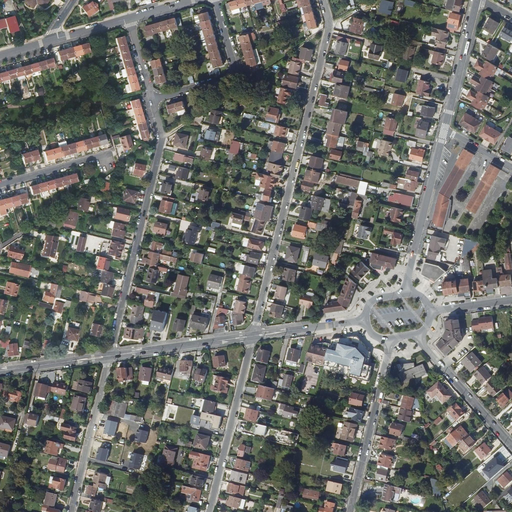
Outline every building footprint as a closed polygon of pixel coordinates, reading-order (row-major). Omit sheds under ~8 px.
[(89,15),(99,8),(98,4),(91,0),(83,7),(89,15)] [(235,12),(242,10),(241,6),(239,0),(233,0),(228,2),(229,8),(233,7),(235,12)] [(244,9),(250,8),(249,4),(247,0),(239,0),(241,6),(243,6),(244,9)] [(390,0),(381,0),(380,12),(393,14),(395,1),(390,0)] [(459,0),(448,0),(447,8),(460,11),(462,1),(459,0)] [(314,11),(312,3),(304,5),(306,13),(314,11)] [(198,22),(202,21),(211,18),(209,11),(200,13),(196,15),(198,22)] [(316,18),(314,11),(306,13),(303,14),(305,21),(316,18)] [(455,28),(458,29),(461,15),(451,12),(447,27),(455,28)] [(14,16),(5,18),(7,26),(9,32),(17,30),(14,16)] [(172,28),(179,25),(177,17),(169,19),(172,28)] [(351,30),(362,33),(365,20),(355,17),(351,30)] [(213,26),(211,18),(202,21),(204,29),(213,26)] [(318,25),(316,18),(305,21),(306,25),(309,24),(310,28),(318,25)] [(490,18),(484,28),(493,33),(499,23),(490,18)] [(164,30),(172,28),(169,19),(162,21),(164,30)] [(156,32),(164,30),(162,21),(154,23),(156,32)] [(149,34),(156,32),(154,23),(147,25),(149,34)] [(215,33),(213,26),(204,29),(206,36),(215,33)] [(446,44),(449,35),(447,35),(448,31),(446,30),(434,27),(432,34),(438,36),(436,41),(438,42),(446,44)] [(511,39),(511,30),(508,28),(503,36),(511,41),(511,39)] [(241,35),(243,43),(252,40),(256,39),(254,33),(250,34),(249,32),(241,35)] [(217,41),(215,33),(206,36),(208,43),(217,41)] [(345,42),(346,37),(338,35),(334,51),(345,54),(347,43),(345,42)] [(116,38),(118,45),(126,43),(124,36),(116,38)] [(254,48),(252,40),(243,43),(245,50),(254,48)] [(219,48),(217,41),(208,43),(210,51),(219,48)] [(88,42),(80,44),(83,53),(91,51),(88,42)] [(128,51),(126,43),(118,45),(120,53),(128,51)] [(382,46),(371,43),(370,48),(371,48),(369,57),(378,59),(382,46)] [(76,55),(83,53),(80,44),(73,46),(76,55)] [(416,47),(405,44),(402,58),(411,60),(413,50),(415,51),(416,47)] [(492,61),(499,50),(490,45),(490,44),(486,52),(485,51),(482,55),(492,61)] [(68,58),(76,55),(73,46),(66,48),(68,58)] [(245,50),(247,58),(260,54),(258,46),(254,48),(245,50)] [(302,47),(299,58),(310,61),(312,50),(302,47)] [(61,60),(68,58),(66,48),(58,51),(61,60)] [(222,56),(219,48),(210,51),(213,59),(222,56)] [(130,58),(128,51),(120,53),(122,60),(130,58)] [(442,65),(445,53),(435,51),(432,62),(442,65)] [(266,61),(264,53),(260,54),(247,58),(250,66),(251,65),(252,70),(260,68),(259,63),(266,61)] [(224,64),(222,56),(213,59),(215,66),(224,64)] [(53,57),(45,59),(48,67),(55,65),(53,57)] [(153,59),(155,67),(164,65),(162,57),(153,59)] [(119,61),(121,69),(133,65),(130,58),(122,60),(119,61)] [(349,61),(341,58),(339,67),(347,70),(349,61)] [(40,69),(48,67),(45,59),(38,61),(40,69)] [(297,75),(299,70),(298,70),(300,62),(291,60),(288,72),(297,75)] [(478,60),(476,64),(494,74),(497,69),(496,69),(497,67),(486,61),(485,63),(485,64),(484,65),(484,63),(478,60)] [(33,72),(40,69),(38,61),(30,63),(33,72)] [(26,77),(34,75),(33,72),(30,63),(23,65),(25,74),(26,77)] [(479,74),(481,75),(489,80),(490,78),(492,79),(494,74),(476,64),(474,67),(480,70),(481,70),(481,71),(480,71),(479,74)] [(18,76),(25,74),(23,65),(16,68),(18,76)] [(117,70),(120,77),(127,75),(135,73),(133,65),(121,69),(117,70)] [(166,72),(164,65),(155,67),(157,75),(166,72)] [(11,78),(18,76),(16,68),(8,70),(11,78)] [(408,71),(398,68),(396,80),(405,82),(408,71)] [(3,80),(11,78),(8,70),(1,72),(3,80)] [(345,72),(335,70),(335,73),(333,73),(331,80),(342,82),(345,72)] [(168,80),(166,72),(157,75),(159,82),(168,80)] [(137,80),(135,73),(127,75),(129,83),(137,80)] [(492,81),(489,80),(481,75),(480,77),(480,78),(479,79),(479,78),(473,74),(471,78),(489,88),(492,84),(491,83),(492,81)] [(299,78),(286,75),(284,84),(297,88),(299,78)] [(474,88),(477,90),(484,94),(485,92),(487,93),(489,88),(471,78),(469,81),(475,84),(476,84),(476,85),(475,86),(474,88)] [(420,79),(416,93),(428,96),(429,89),(428,89),(430,82),(420,79)] [(137,80),(129,83),(125,84),(128,91),(139,88),(137,80)] [(347,97),(350,85),(336,82),(335,86),(337,86),(335,94),(347,97)] [(288,94),(291,95),(292,90),(279,86),(275,101),(285,103),(288,94)] [(469,89),(467,93),(486,103),(488,99),(487,98),(488,96),(484,94),(477,90),(476,92),(476,94),(475,94),(475,93),(469,89)] [(322,93),(319,104),(328,106),(329,103),(325,102),(327,94),(322,93)] [(405,96),(394,93),(391,103),(401,106),(403,99),(404,100),(405,96)] [(465,96),(471,99),(472,99),(473,100),(471,101),(470,103),(481,109),(482,107),(483,108),(486,103),(467,93),(465,96)] [(128,103),(129,109),(133,108),(140,106),(138,98),(130,100),(131,102),(128,103)] [(178,110),(180,116),(188,113),(184,100),(176,102),(178,110)] [(171,112),(178,110),(176,102),(169,104),(171,112)] [(434,116),(436,107),(425,105),(424,106),(421,105),(420,109),(424,110),(423,114),(434,116)] [(133,108),(135,115),(143,113),(140,106),(133,108)] [(276,121),(279,111),(279,108),(270,106),(267,119),(276,121)] [(335,108),(332,120),(341,123),(344,123),(347,111),(335,108)] [(221,115),(212,112),(210,122),(218,124),(221,115)] [(467,128),(474,117),(466,112),(460,123),(463,125),(464,125),(465,125),(464,127),(467,128)] [(135,115),(137,123),(145,121),(143,113),(135,115)] [(242,128),(244,116),(239,115),(236,127),(242,128)] [(394,131),(395,131),(397,119),(387,117),(384,129),(387,129),(386,134),(393,136),(394,131)] [(475,132),(482,122),(474,117),(467,128),(470,130),(471,129),(473,130),(472,130),(475,132)] [(338,135),(341,123),(332,120),(330,120),(327,132),(338,135)] [(416,135),(425,138),(429,122),(420,120),(416,135)] [(137,123),(139,130),(147,128),(145,121),(137,123)] [(285,137),(288,127),(276,124),(274,134),(285,137)] [(487,140),(494,129),(486,124),(480,135),(483,137),(484,136),(485,137),(484,138),(487,140)] [(149,136),(147,128),(139,130),(141,138),(149,136)] [(217,130),(208,128),(206,137),(214,139),(217,130)] [(496,144),(502,133),(494,129),(487,140),(491,142),(491,140),(493,141),(492,142),(496,144)] [(187,134),(176,131),(174,141),(180,143),(180,145),(184,146),(187,134)] [(338,135),(327,132),(326,138),(328,138),(327,145),(336,148),(339,135),(338,135)] [(106,133),(99,136),(101,144),(109,142),(106,133)] [(130,133),(120,136),(122,141),(123,144),(124,149),(125,149),(134,146),(130,133)] [(93,146),(101,144),(99,136),(91,138),(93,146)] [(511,136),(510,136),(503,147),(511,151),(511,149),(511,136)] [(86,148),(93,146),(91,138),(84,140),(86,148)] [(238,154),(241,141),(233,139),(230,152),(238,154)] [(393,142),(382,139),(379,153),(388,156),(390,147),(391,147),(393,142)] [(78,151),(86,148),(84,140),(76,142),(78,151)] [(274,141),(271,149),(283,152),(285,143),(274,140),(274,141)] [(362,151),(364,142),(358,140),(356,149),(362,151)] [(71,153),(78,151),(76,142),(68,144),(71,153)] [(60,144),(53,147),(53,149),(56,157),(63,155),(61,146),(60,144)] [(63,155),(71,153),(68,144),(61,146),(63,155)] [(209,159),(210,156),(212,147),(204,145),(201,157),(209,159)] [(450,199),(450,198),(475,155),(463,148),(459,155),(461,156),(459,159),(440,192),(434,213),(435,213),(435,214),(435,215),(435,216),(436,216),(436,217),(437,217),(436,224),(437,225),(444,227),(451,199),(450,199)] [(39,149),(31,151),(33,160),(41,157),(39,149)] [(48,159),(56,157),(53,149),(45,151),(48,159)] [(342,152),(333,149),(331,157),(340,159),(342,152)] [(410,158),(418,160),(422,161),(424,151),(421,150),(419,150),(419,151),(412,149),(410,158)] [(26,162),(33,160),(31,151),(23,153),(26,162)] [(189,156),(189,154),(176,151),(174,158),(187,161),(187,160),(193,161),(193,157),(189,156)] [(312,154),(309,167),(320,170),(323,157),(312,154)] [(143,165),(134,162),(131,173),(140,175),(143,165)] [(272,163),(271,162),(269,169),(273,170),(272,175),(280,177),(282,169),(281,168),(281,165),(277,164),(272,163)] [(485,170),(487,171),(485,174),(466,207),(476,213),(501,170),(489,163),(485,170)] [(178,168),(176,177),(185,179),(188,167),(179,165),(178,168)] [(318,182),(321,170),(320,170),(309,167),(308,171),(307,171),(305,179),(310,180),(318,182)] [(419,172),(408,169),(405,178),(417,181),(419,172)] [(77,172),(69,174),(72,181),(80,179),(77,172)] [(261,180),(260,186),(272,189),(272,185),(274,180),(275,176),(263,173),(263,175),(258,174),(256,179),(261,180)] [(69,174),(62,176),(64,184),(72,181),(69,174)] [(55,178),(57,186),(60,185),(61,187),(65,186),(64,184),(62,176),(55,178)] [(304,179),(297,177),(297,179),(304,181),(302,188),(310,190),(311,187),(308,186),(310,181),(304,180),(304,179)] [(414,191),(417,181),(405,178),(400,177),(398,182),(405,184),(404,188),(414,191)] [(49,188),(57,186),(55,178),(47,180),(49,188)] [(49,188),(47,180),(39,182),(42,190),(43,195),(51,193),(49,188)] [(111,193),(114,182),(104,180),(102,191),(111,193)] [(363,194),(366,181),(361,180),(358,192),(363,194)] [(34,192),(42,190),(39,182),(32,184),(34,192)] [(183,185),(172,182),(170,192),(180,195),(183,185)] [(210,189),(202,187),(200,197),(208,199),(210,189)] [(138,191),(125,188),(122,198),(133,201),(134,195),(137,196),(138,191)] [(260,193),(258,198),(260,199),(271,202),(272,197),(271,197),(272,195),(271,194),(272,190),(267,189),(266,193),(263,192),(263,194),(260,193)] [(26,191),(19,194),(21,202),(29,200),(26,191)] [(349,196),(348,203),(355,205),(357,197),(358,192),(353,191),(352,197),(349,196)] [(366,199),(368,195),(363,194),(358,192),(357,197),(358,197),(353,216),(358,217),(363,198),(366,199)] [(414,197),(395,192),(394,198),(391,197),(389,196),(388,200),(412,206),(414,197)] [(14,204),(21,202),(19,194),(11,196),(14,204)] [(170,212),(174,197),(164,194),(160,210),(170,212)] [(322,209),(325,197),(315,194),(312,207),(313,207),(322,209)] [(6,207),(14,204),(11,196),(4,198),(6,207)] [(88,199),(80,197),(77,209),(86,211),(88,199)] [(259,203),(255,217),(257,218),(266,220),(270,221),(271,217),(272,217),(274,212),(272,212),(273,207),(259,203)] [(310,220),(313,207),(312,207),(304,205),(303,209),(302,208),(300,217),(310,220)] [(127,209),(116,206),(113,217),(125,219),(127,209)] [(403,209),(392,207),(389,219),(400,222),(403,209)] [(74,225),(78,212),(69,210),(67,209),(64,224),(70,226),(70,224),(74,225)] [(467,210),(455,230),(459,232),(463,235),(475,214),(467,210)] [(232,221),(241,223),(243,214),(232,211),(231,215),(233,216),(232,221)] [(249,219),(249,216),(243,214),(241,223),(243,218),(249,219)] [(263,235),(266,220),(257,218),(253,232),(263,235)] [(121,229),(123,223),(109,220),(108,226),(112,227),(111,235),(121,238),(123,230),(121,229)] [(162,231),(165,232),(168,223),(156,220),(154,229),(159,231),(158,232),(162,233),(162,231)] [(189,224),(188,228),(187,228),(184,241),(194,244),(197,230),(200,231),(201,227),(189,224)] [(294,234),(305,237),(307,226),(296,224),(295,232),(294,234)] [(372,227),(361,224),(358,236),(367,239),(369,231),(371,232),(372,227)] [(401,230),(386,226),(385,229),(395,232),(392,243),(400,245),(403,234),(401,233),(401,230)] [(43,255),(53,257),(57,242),(58,237),(46,234),(44,239),(46,239),(44,245),(45,245),(43,255)] [(429,254),(428,258),(441,261),(442,255),(439,254),(441,246),(445,247),(447,239),(432,236),(430,244),(429,243),(426,254),(429,254)] [(85,240),(79,238),(76,250),(82,252),(85,240)] [(250,239),(249,242),(250,243),(249,246),(262,249),(264,242),(250,239)] [(164,243),(154,240),(153,243),(151,243),(151,245),(153,245),(152,248),(159,250),(159,247),(161,248),(162,246),(163,247),(164,243)] [(341,254),(344,242),(337,240),(334,252),(341,254)] [(18,247),(9,245),(6,255),(20,258),(22,250),(17,249),(18,247)] [(122,249),(107,245),(105,253),(113,255),(113,258),(118,259),(120,251),(121,249),(122,249)] [(300,248),(290,245),(287,258),(297,261),(300,248)] [(144,256),(142,261),(145,262),(157,265),(159,257),(161,258),(161,259),(163,260),(163,258),(176,261),(177,257),(171,255),(152,250),(151,254),(149,254),(148,257),(144,256)] [(251,255),(248,254),(246,260),(258,264),(261,253),(252,251),(251,255)] [(191,260),(202,263),(205,254),(198,252),(197,253),(193,252),(191,260)] [(327,266),(329,255),(316,252),(314,263),(327,266)] [(397,259),(374,254),(371,265),(374,269),(382,270),(384,266),(394,268),(397,259)] [(100,256),(97,268),(102,269),(107,271),(110,259),(100,256)] [(19,263),(12,261),(9,271),(28,276),(30,267),(19,264),(19,263)] [(361,278),(370,269),(362,261),(353,271),(361,278)] [(166,270),(167,267),(157,265),(145,262),(144,265),(150,267),(147,278),(156,281),(159,268),(166,270)] [(422,273),(437,281),(447,272),(440,266),(425,262),(422,273)] [(253,276),(254,271),(255,267),(246,265),(243,274),(251,276),(253,276)] [(298,269),(287,267),(285,271),(287,272),(285,278),(295,281),(296,280),(297,277),(296,276),(296,275),(292,274),(293,271),(297,272),(298,269)] [(499,286),(511,284),(511,283),(511,274),(504,275),(504,273),(503,273),(502,268),(497,269),(498,276),(498,278),(499,286)] [(110,284),(113,272),(107,271),(102,269),(99,282),(102,282),(110,284)] [(492,271),(484,272),(483,272),(484,280),(485,289),(494,288),(493,278),(492,271)] [(223,283),(225,277),(222,276),(210,273),(207,285),(211,286),(210,288),(216,290),(216,287),(219,288),(220,282),(223,283)] [(249,280),(251,276),(243,274),(241,273),(240,278),(241,278),(238,290),(248,293),(251,281),(249,280)] [(179,274),(174,295),(185,298),(188,289),(186,289),(189,276),(179,274)] [(351,298),(356,281),(349,275),(342,295),(351,298)] [(458,293),(459,297),(465,296),(464,292),(470,291),(469,279),(463,279),(463,276),(456,277),(456,280),(458,293)] [(446,294),(458,293),(456,280),(450,281),(449,279),(445,279),(445,282),(444,282),(446,294)] [(475,290),(485,289),(484,280),(474,282),(475,290)] [(18,284),(8,281),(5,293),(15,296),(18,284)] [(109,297),(112,285),(110,284),(102,282),(99,282),(98,281),(96,289),(94,288),(94,290),(100,291),(99,294),(109,297)] [(44,299),(53,302),(54,296),(55,295),(56,290),(57,284),(52,283),(50,291),(49,295),(45,294),(44,299)] [(287,287),(278,284),(275,296),(284,298),(287,287)] [(154,297),(159,298),(160,292),(137,286),(136,291),(150,294),(149,297),(147,297),(145,303),(153,305),(155,298),(154,298),(154,297)] [(85,300),(91,302),(93,294),(80,290),(78,298),(85,300)] [(165,300),(166,293),(160,292),(159,298),(158,301),(161,301),(161,300),(165,300)] [(307,295),(302,294),(300,303),(305,304),(308,304),(307,306),(313,307),(315,297),(316,294),(315,293),(309,292),(308,293),(307,295)] [(332,302),(328,302),(324,303),(325,312),(348,309),(351,298),(342,295),(338,294),(334,295),(332,302)] [(246,302),(237,300),(234,311),(235,311),(242,313),(244,313),(245,309),(244,309),(246,302)] [(63,303),(56,301),(54,310),(60,312),(63,303)] [(284,305),(273,302),(269,315),(281,317),(284,305)] [(141,316),(144,306),(133,303),(132,307),(133,307),(131,314),(132,314),(131,320),(140,322),(141,316)] [(225,323),(225,315),(221,315),(223,308),(219,307),(213,328),(224,327),(224,323),(225,323)] [(156,309),(151,327),(163,330),(168,312),(156,309)] [(191,326),(199,327),(202,313),(195,311),(195,314),(193,314),(191,326)] [(231,324),(234,323),(234,324),(236,324),(241,324),(242,322),(242,319),(243,319),(242,313),(235,311),(236,315),(233,315),(233,316),(229,316),(231,324)] [(209,315),(202,313),(199,327),(206,329),(209,315)] [(479,320),(472,321),(474,332),(481,331),(481,329),(494,327),(493,316),(479,318),(479,320)] [(186,320),(177,317),(174,328),(183,330),(186,320)] [(448,330),(446,334),(463,341),(463,340),(460,320),(447,321),(448,330)] [(101,325),(93,323),(90,334),(99,336),(101,325)] [(125,334),(130,335),(130,337),(138,338),(139,337),(142,338),(144,327),(140,327),(140,328),(126,326),(125,334)] [(68,327),(65,337),(76,339),(77,335),(78,329),(68,327)] [(447,354),(463,341),(446,334),(445,339),(438,345),(447,354)] [(325,367),(324,370),(351,376),(350,377),(369,382),(372,367),(368,366),(371,353),(357,336),(332,339),(330,344),(325,367)] [(312,364),(325,367),(330,344),(326,343),(318,343),(317,346),(311,344),(307,360),(313,362),(312,364)] [(11,347),(6,347),(7,355),(18,354),(17,349),(11,350),(11,347)] [(260,349),(257,361),(268,364),(270,352),(260,349)] [(300,351),(290,349),(288,359),(298,362),(300,351)] [(463,361),(472,371),(482,362),(473,352),(463,361)] [(224,356),(214,358),(215,367),(226,365),(224,356)] [(187,366),(192,367),(192,361),(180,361),(180,371),(187,371),(187,366)] [(414,363),(408,364),(399,367),(402,374),(400,375),(404,383),(422,375),(423,376),(427,374),(424,370),(423,370),(421,366),(414,369),(414,363)] [(267,367),(257,365),(253,381),(263,383),(267,367)] [(491,376),(483,366),(474,374),(483,383),(491,376)] [(132,367),(118,369),(119,379),(129,378),(129,380),(131,380),(131,378),(132,377),(132,373),(133,373),(132,367)] [(147,384),(148,381),(149,381),(152,369),(142,368),(140,379),(143,380),(142,384),(147,384)] [(157,378),(171,381),(174,373),(159,369),(157,378)] [(194,380),(204,383),(207,371),(203,370),(203,371),(196,369),(194,380)] [(292,377),(285,375),(283,386),(290,388),(292,377)] [(226,388),(227,384),(228,379),(217,377),(215,387),(214,391),(227,394),(228,388),(226,388)] [(498,386),(492,379),(485,386),(488,390),(489,389),(495,396),(502,389),(499,385),(498,386)] [(93,383),(81,380),(79,390),(90,393),(93,383)] [(451,395),(439,381),(427,392),(432,398),(437,394),(444,402),(451,395)] [(66,395),(67,390),(69,384),(57,382),(54,382),(53,387),(52,391),(66,395)] [(53,387),(38,383),(35,394),(46,396),(47,393),(52,394),(52,391),(53,387)] [(272,401),(275,389),(272,388),(261,386),(258,398),(272,401)] [(24,393),(13,390),(10,401),(16,402),(16,400),(22,402),(24,393)] [(503,394),(509,400),(511,397),(511,394),(508,390),(503,394)] [(364,397),(353,394),(351,403),(362,405),(364,397)] [(509,400),(503,394),(495,400),(499,404),(501,407),(509,400)] [(86,399),(76,396),(73,410),(83,412),(86,399)] [(405,396),(402,408),(413,411),(414,409),(420,408),(418,399),(405,396)] [(116,405),(112,404),(109,415),(112,416),(112,415),(120,417),(119,418),(124,419),(128,403),(117,401),(116,405)] [(215,408),(216,403),(206,401),(203,414),(206,414),(214,416),(216,408),(215,408)] [(295,408),(285,405),(286,405),(280,403),(279,408),(285,410),(284,412),(285,412),(284,415),(292,417),(293,414),(294,414),(294,416),(296,417),(296,415),(296,412),(294,411),(295,408)] [(466,413),(457,403),(448,410),(457,421),(466,413)] [(257,421),(259,411),(248,408),(246,418),(257,421)] [(346,411),(344,419),(353,421),(353,420),(361,422),(364,411),(355,409),(356,409),(351,408),(350,412),(346,411)] [(410,424),(413,411),(402,408),(399,421),(410,424)] [(37,426),(40,416),(31,414),(29,424),(37,426)] [(450,414),(447,417),(453,422),(456,419),(450,414)] [(16,419),(2,416),(0,426),(14,430),(16,419)] [(111,419),(109,429),(118,432),(121,422),(111,419)] [(213,419),(212,425),(208,424),(207,428),(216,430),(218,420),(213,419)] [(358,426),(346,423),(343,438),(354,441),(358,426)] [(398,424),(395,423),(395,424),(393,424),(393,425),(392,425),(390,433),(391,433),(391,434),(401,437),(404,426),(398,425),(398,424)] [(78,428),(73,427),(70,426),(64,424),(63,429),(69,430),(68,433),(66,438),(76,441),(78,435),(76,435),(78,428)] [(266,435),(268,426),(258,424),(256,433),(266,435)] [(469,434),(462,426),(447,438),(454,446),(469,434)] [(474,438),(470,434),(458,444),(462,449),(463,447),(467,451),(476,443),(472,439),(474,438)] [(209,439),(197,435),(194,448),(206,451),(209,439)] [(395,446),(396,440),(383,438),(380,449),(392,451),(393,445),(395,446)] [(49,441),(46,453),(58,456),(60,448),(64,449),(65,444),(49,441)] [(11,446),(0,443),(0,454),(9,457),(11,446)] [(349,449),(350,446),(334,443),(333,449),(336,450),(335,453),(345,455),(347,449),(349,449)] [(485,443),(476,451),(482,458),(491,451),(485,443)] [(177,449),(165,446),(161,465),(172,467),(177,449)] [(140,468),(144,454),(133,452),(130,465),(140,468)] [(203,456),(191,453),(190,459),(195,460),(192,469),(206,472),(208,464),(207,464),(209,458),(203,456)] [(380,455),(378,466),(379,467),(387,469),(391,469),(392,464),(391,463),(392,458),(380,455)] [(58,460),(52,459),(49,468),(64,472),(68,459),(59,457),(58,460)] [(248,471),(251,462),(238,459),(236,468),(248,471)] [(336,464),(335,467),(334,471),(345,474),(348,462),(337,460),(336,464)] [(491,464),(489,462),(486,465),(488,467),(485,469),(491,475),(496,470),(491,464)] [(385,480),(387,471),(379,469),(376,480),(384,482),(385,480)] [(245,483),(248,474),(234,471),(232,480),(245,483)] [(97,479),(95,486),(97,487),(106,490),(108,485),(106,485),(108,475),(97,472),(95,478),(97,479)] [(500,478),(506,486),(511,480),(511,477),(507,472),(500,478)] [(67,480),(55,476),(53,483),(54,484),(53,487),(64,490),(67,480)] [(202,488),(204,480),(193,477),(191,486),(202,488)] [(340,494),(343,484),(330,481),(328,491),(340,494)] [(243,496),(245,487),(231,483),(228,492),(243,496)] [(95,496),(97,487),(89,485),(87,494),(95,496)] [(401,494),(402,489),(392,486),(386,485),(382,501),(393,503),(396,493),(401,494)] [(180,492),(187,494),(189,495),(188,500),(185,499),(184,503),(196,506),(200,491),(181,487),(180,492)] [(319,501),(321,492),(307,489),(305,498),(319,501)] [(474,497),(484,508),(492,501),(487,496),(482,491),(474,497)] [(55,506),(58,494),(49,492),(46,504),(55,506)] [(234,507),(239,508),(244,509),(246,500),(234,497),(232,496),(230,506),(234,507)] [(93,499),(91,505),(92,506),(90,511),(92,511),(100,511),(103,502),(101,501),(93,499)] [(333,511),(335,504),(327,502),(325,510),(321,509),(319,511),(333,511)]
